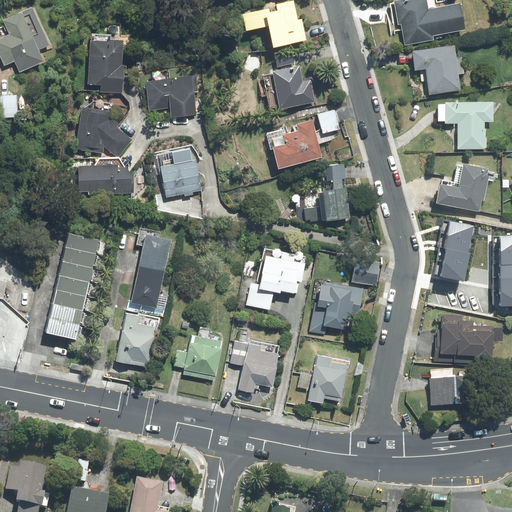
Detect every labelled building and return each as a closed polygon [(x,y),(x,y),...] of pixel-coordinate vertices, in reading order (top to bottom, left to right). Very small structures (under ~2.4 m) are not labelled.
[(421,0),(407,0),(392,3),(400,45),(429,40),(429,36),(461,30),(456,4),(424,10),(421,0)] [(265,12),(240,18),(243,31),(264,26),(269,49),(304,41),(300,23),(294,24),(290,7),(276,10),(277,14),(266,16),(265,12)] [(44,46),(28,10),(2,22),(9,38),(0,42),(0,53),(5,64),(13,60),(18,71),(39,62),(34,51),(44,46)] [(122,46),(88,44),(85,93),(119,95),(122,46)] [(456,90),(449,48),(411,55),(414,71),(424,69),(428,95),(456,90)] [(273,56),(275,67),(292,64),(290,53),(273,56)] [(296,71),(272,76),(278,110),(311,103),(307,85),(299,86),(296,71)] [(170,81),(145,85),(148,108),(169,105),(170,118),(194,114),(189,80),(170,83),(170,81)] [(488,105),(443,105),(444,123),(457,123),(457,149),(480,149),(479,122),(488,121),(488,105)] [(336,130),(332,111),(315,115),(319,134),(336,130)] [(118,157),(129,142),(104,123),(105,116),(80,113),(76,149),(101,152),(101,145),(118,157)] [(316,157),(307,125),(295,128),(296,133),(279,138),(282,147),(270,150),(275,168),(316,157)] [(191,163),(159,170),(165,196),(196,189),(191,163)] [(321,209),(304,211),(306,223),(346,217),(340,178),(343,178),(341,166),(324,168),(326,180),(331,180),(333,192),(319,194),(321,209)] [(111,168),(75,170),(76,194),(129,191),(128,177),(121,171),(111,171),(111,168)] [(476,210),(483,175),(460,170),(455,192),(437,189),(435,202),(476,210)] [(471,221),(446,217),(444,231),(469,235),(471,221)] [(469,235),(444,231),(442,245),(444,246),(466,249),(469,235)] [(511,232),(497,233),(497,247),(511,246),(511,232)] [(73,341),(93,242),(63,236),(42,334),(73,341)] [(166,242),(142,238),(130,302),(153,307),(166,242)] [(466,249),(444,246),(442,260),(466,264),(468,250),(466,249)] [(511,246),(497,247),(497,262),(511,261),(511,246)] [(294,294),(299,266),(261,260),(257,287),(251,286),(247,305),(266,308),(269,290),(294,294)] [(466,264),(442,260),(439,274),(464,278),(466,264)] [(374,286),(377,265),(353,261),(349,282),(374,286)] [(511,261),(497,262),(497,276),(511,275),(511,261)] [(511,275),(497,276),(497,288),(511,288),(511,275)] [(358,293),(318,287),(311,330),(322,332),(323,327),(338,329),(341,314),(354,316),(358,293)] [(511,288),(497,288),(497,303),(511,303),(511,288)] [(134,317),(124,315),(115,362),(128,364),(129,359),(144,362),(150,328),(133,325),(134,317)] [(458,318),(437,317),(435,362),(490,364),(492,330),(470,329),(470,324),(458,324),(458,318)] [(221,342),(192,336),(184,375),(213,380),(221,342)] [(257,349),(234,345),(231,363),(242,365),(237,390),(249,392),(251,382),(269,385),(274,356),(256,353),(257,349)] [(347,360),(318,355),(310,401),(339,406),(347,360)] [(474,376),(430,379),(432,405),(476,402),(474,376)] [(87,463),(76,461),(71,483),(82,485),(87,463)] [(17,469),(12,468),(7,490),(22,493),(17,511),(37,511),(41,496),(38,496),(44,470),(19,464),(17,469)] [(152,511),(158,487),(133,482),(127,511),(152,511)] [(103,511),(106,499),(69,491),(65,511),(103,511)] [(268,509),(270,509),(269,511),(285,511),(274,510),(275,505),(273,503),(270,502),(267,503),(267,507),(268,509)]
